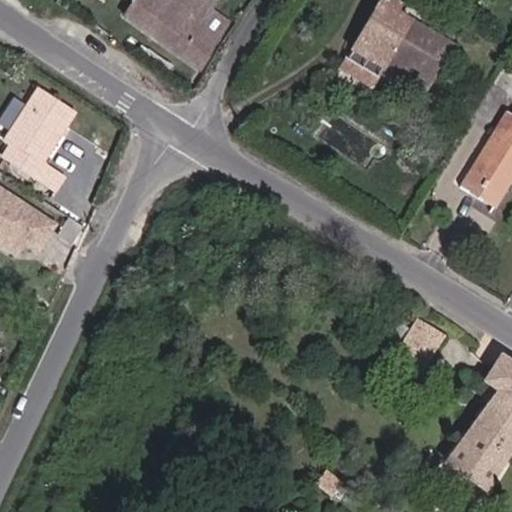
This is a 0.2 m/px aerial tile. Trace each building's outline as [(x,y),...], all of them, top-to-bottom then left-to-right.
[(199,27),(208,15),(217,0),(135,0),(123,18),(199,71),(219,41),(199,27)] [(422,95),(451,47),(395,14),(399,7),(387,0),(381,0),(351,51),(382,70),(422,95)] [(228,28),(208,15),(199,27),(219,41),(228,28)] [(371,88),(382,70),(351,51),(340,70),(371,88)] [(47,163),(79,113),(44,90),(11,141),(17,145),(9,157),(19,163),(36,174),(44,179),(52,166),(47,163)] [(493,209),(511,179),(511,116),(506,113),(460,188),(493,209)] [(33,178),(36,174),(19,163),(16,167),(33,178)] [(61,191),(70,178),(52,166),(44,179),(61,191)] [(58,224),(0,186),(0,239),(21,253),(29,242),(41,250),(58,224)] [(416,378),(443,338),(418,323),(392,363),(416,378)] [(484,493),(511,447),(511,365),(500,358),(483,383),(498,393),(445,467),(484,493)] [(331,497),(341,484),(325,472),(315,485),(331,497)]
